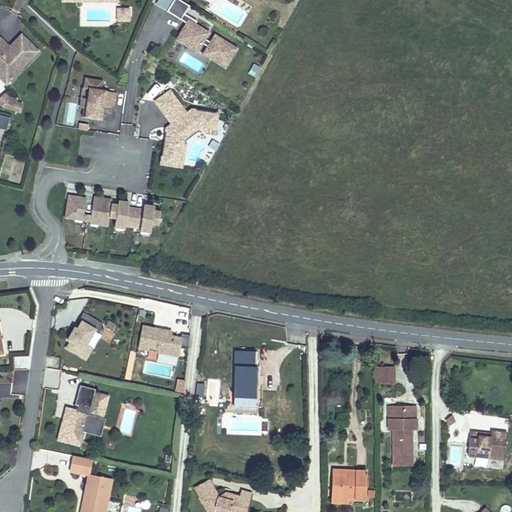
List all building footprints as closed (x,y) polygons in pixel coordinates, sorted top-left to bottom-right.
[(208,40),(212,34),(198,25),(200,22),(188,15),(193,7),(181,0),(177,0),(170,12),(190,24),(193,26),(188,33),(185,31),(180,40),(188,46),(191,42),(203,49),(205,45),(210,49),(208,52),(216,58),(215,60),(228,69),(240,50),(218,36),(214,43),(208,40)] [(130,23),(131,12),(119,11),(118,22),(130,23)] [(0,65),(13,77),(39,52),(22,35),(15,42),(6,51),(0,49),(0,40),(1,37),(0,37),(0,65)] [(0,49),(6,51),(15,42),(1,37),(0,40),(0,49)] [(203,49),(191,42),(188,46),(200,53),(203,49)] [(252,62),(247,73),(255,77),(261,66),(252,62)] [(0,78),(6,84),(13,77),(0,65),(0,78)] [(105,81),(88,78),(87,88),(92,89),(89,109),(85,109),(84,117),(114,121),(118,93),(103,90),(105,81)] [(92,89),(87,88),(84,87),(81,108),(85,109),(89,109),(92,89)] [(189,141),(200,133),(218,135),(221,114),(195,110),(189,114),(173,91),(158,102),(175,126),(174,131),(171,133),(168,133),(164,156),(179,159),(181,143),(188,144),(189,141)] [(8,100),(9,97),(5,93),(0,98),(0,104),(3,107),(5,107),(8,100)] [(16,102),(8,100),(5,107),(20,112),(22,105),(16,102)] [(0,128),(6,130),(9,115),(0,113),(0,128)] [(185,168),(188,144),(181,143),(179,159),(164,156),(163,165),(185,168)] [(87,199),(77,197),(76,201),(69,200),(66,217),(88,221),(88,214),(85,214),(87,199)] [(92,215),(88,214),(88,221),(91,221),(91,222),(109,225),(110,216),(112,204),(113,200),(95,197),(92,215)] [(119,205),(112,204),(110,216),(117,217),(115,226),(126,228),(126,225),(134,226),(137,209),(129,208),(130,203),(119,201),(119,205)] [(144,210),(137,209),(134,226),(142,227),(141,230),(152,231),(153,222),(160,223),(161,212),(155,211),(155,207),(145,205),(144,210)] [(1,305),(0,305),(0,351),(9,349),(1,305)] [(87,360),(103,322),(79,312),(63,350),(87,360)] [(176,364),(182,331),(141,324),(136,348),(150,350),(148,359),(176,364)] [(245,348),(242,395),(267,396),(270,351),(245,348)] [(59,372),(59,357),(48,357),(48,370),(45,370),(46,386),(59,386),(59,372)] [(384,364),(384,382),(400,381),(400,364),(384,364)] [(206,381),(205,393),(213,394),(215,382),(206,381)] [(64,417),(59,437),(81,443),(84,429),(85,427),(95,429),(99,414),(106,415),(110,398),(107,398),(108,394),(96,391),(96,387),(82,384),(77,403),(80,404),(79,409),(78,412),(66,417),(64,417)] [(417,403),(406,403),(406,407),(397,407),(397,417),(389,417),(389,429),(396,429),(396,464),(414,465),(414,429),(422,429),(422,417),(418,417),(417,403)] [(406,407),(406,403),(390,403),(389,417),(397,417),(397,407),(406,407)] [(79,409),(67,406),(64,417),(66,417),(78,412),(79,409)] [(95,429),(85,427),(84,429),(104,434),(109,416),(106,415),(99,414),(95,429)] [(511,425),(498,425),(498,429),(498,433),(485,432),(486,428),(476,428),(474,450),(510,453),(511,432),(511,425)] [(89,473),(80,511),(104,511),(112,478),(89,473),(93,457),(74,453),(71,469),(89,473)] [(336,495),(355,495),(370,495),(368,467),(353,467),(353,473),(336,473),(336,495)] [(198,489),(216,511),(221,511),(225,509),(226,511),(235,511),(237,510),(241,511),(243,503),(255,506),(258,494),(243,490),(236,488),(235,493),(224,491),(213,477),(198,489)] [(245,485),(243,490),(258,494),(259,490),(245,485)] [(243,503),(241,511),(247,511),(253,511),(255,506),(243,503)]
